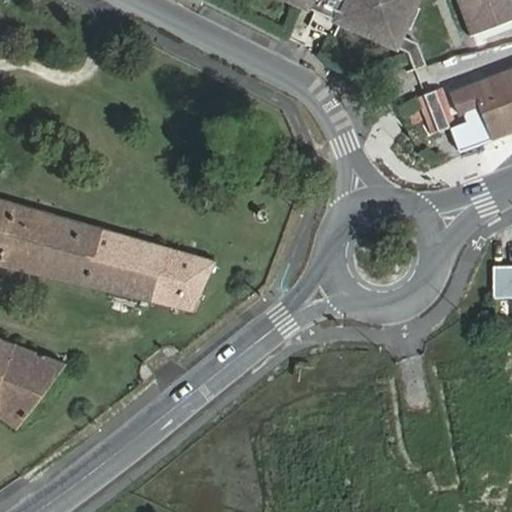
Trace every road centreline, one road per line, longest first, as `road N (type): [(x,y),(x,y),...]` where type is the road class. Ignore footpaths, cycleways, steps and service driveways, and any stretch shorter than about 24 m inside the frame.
road 1 (secondary): [(35,511),(333,283)]
road 2 (residential): [(365,205),(317,82),(145,0)]
road 3 (secondary): [(333,283),(370,310),(403,307),(434,271),(427,228)]
